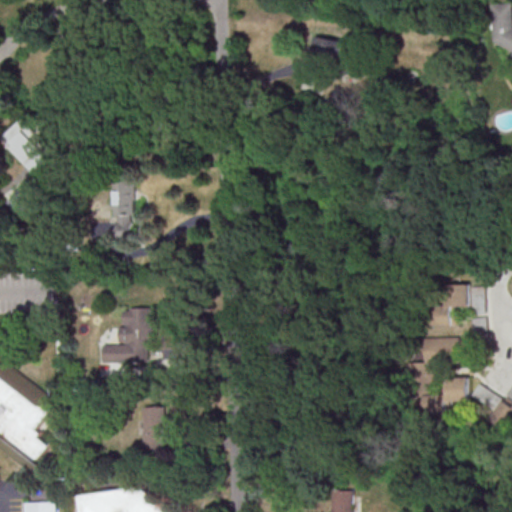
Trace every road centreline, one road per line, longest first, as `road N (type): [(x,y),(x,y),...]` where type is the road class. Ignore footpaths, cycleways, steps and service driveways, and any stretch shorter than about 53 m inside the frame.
road 1 (residential): [(242,511),(221,0)]
road 2 (residential): [(0,49),(51,15),(111,0)]
